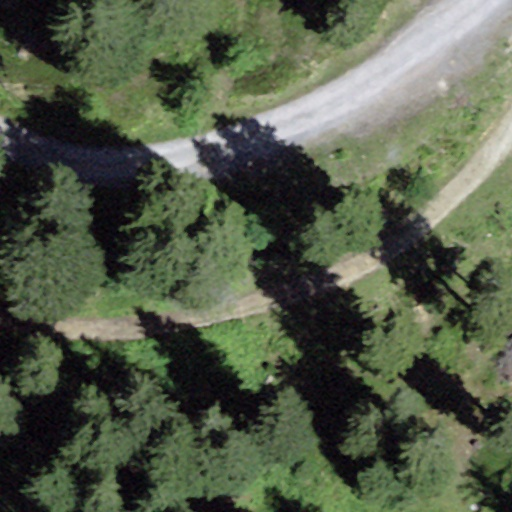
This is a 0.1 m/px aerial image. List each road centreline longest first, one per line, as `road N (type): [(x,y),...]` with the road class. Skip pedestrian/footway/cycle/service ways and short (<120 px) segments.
road 1 (track): [(0,318),(113,331),(225,317),(326,283),(413,226),(511,127)]
road 2 (track): [(0,135),(80,164),(157,170),(214,161),(281,134),(370,81),(470,0)]
